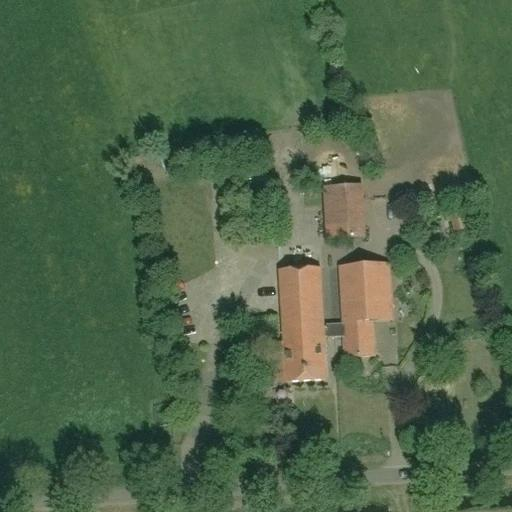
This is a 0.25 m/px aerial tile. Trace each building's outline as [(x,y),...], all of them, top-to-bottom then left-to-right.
[(248,145),(240,146),(240,154),(249,154),(248,145)] [(257,177),(272,178),(273,164),(258,164),(257,177)] [(240,184),(242,243),(271,243),(269,183),(240,184)] [(374,227),(375,198),(330,197),(330,226),(374,227)] [(196,234),(218,210),(205,199),(183,223),(196,234)] [(460,208),(462,230),(476,229),(473,206),(460,208)] [(343,324),(333,324),(334,339),(344,338),(345,358),(374,357),(372,311),(392,310),(390,266),(341,268),(343,324)] [(324,325),(321,270),(279,272),(285,382),(326,380),(324,339),(334,339),(333,324),(324,325)] [(239,345),(240,362),(254,361),(253,344),(239,345)]
